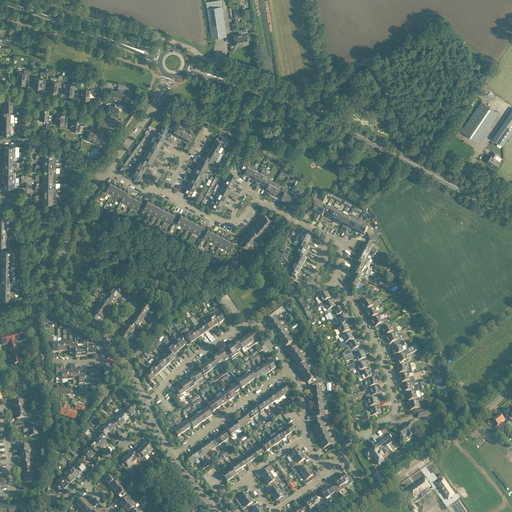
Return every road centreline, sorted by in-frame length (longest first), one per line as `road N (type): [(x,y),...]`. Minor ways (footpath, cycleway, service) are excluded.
road 1 (unclassified): [(511,192),(416,143),(368,64),(294,90),(56,0)]
road 2 (tertiary): [(511,216),(321,116),(229,81)]
road 3 (track): [(311,0),(328,78),(332,68),(442,13),(493,57),(511,32)]
road 4 (residential): [(333,282),(378,348),(394,401),(388,417),(344,445),(345,462)]
road 5 (residential): [(108,169),(232,223),(257,202),(296,221)]
road 6 (tertiary): [(370,495),(511,387)]
road 7 (residential): [(54,451),(31,307)]
road 8 (residential): [(171,456),(287,370)]
road 9 (residential): [(48,302),(70,227),(104,174)]
road 10 (residential): [(144,402),(251,319)]
